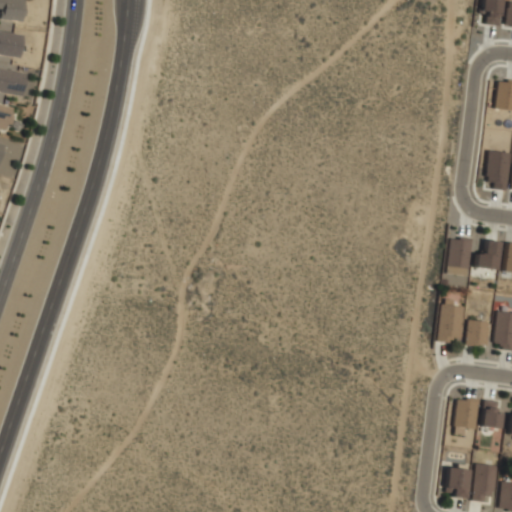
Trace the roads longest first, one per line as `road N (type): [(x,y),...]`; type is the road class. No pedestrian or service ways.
road 1 (secondary): [(0,463),(87,214),(127,56),(128,0)]
road 2 (secondary): [(61,112),(0,290)]
road 3 (residential): [(481,215),(466,185),(468,149),(477,83),(502,55)]
road 4 (residential): [(464,371),(437,389),(425,479),(431,511)]
